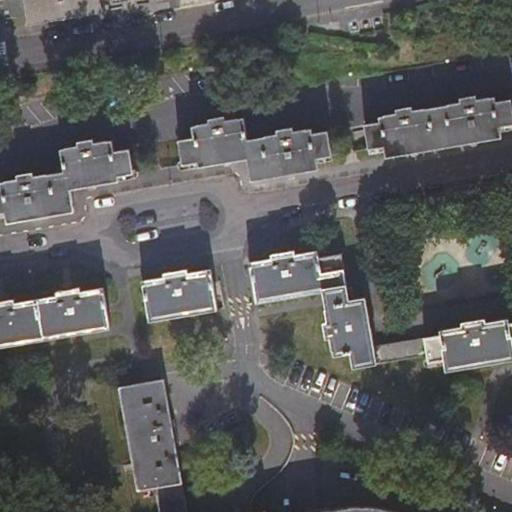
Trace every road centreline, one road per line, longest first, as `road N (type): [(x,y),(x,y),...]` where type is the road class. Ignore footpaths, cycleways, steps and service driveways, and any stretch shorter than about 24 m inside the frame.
road 1 (residential): [(218,218),(241,367),(312,417),(511,502)]
road 2 (residential): [(0,56),(324,0)]
road 3 (residential): [(218,218),(511,167)]
road 4 (residential): [(0,255),(218,218)]
